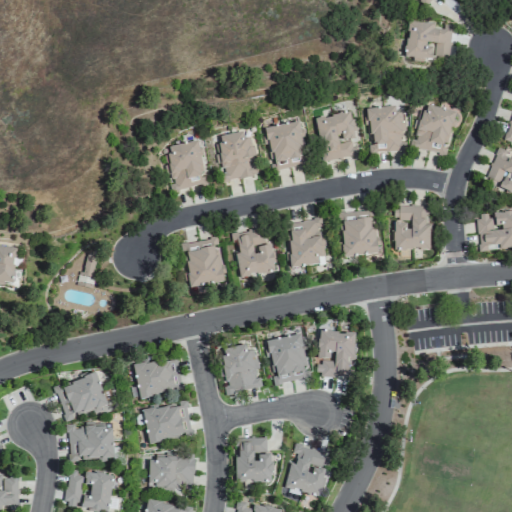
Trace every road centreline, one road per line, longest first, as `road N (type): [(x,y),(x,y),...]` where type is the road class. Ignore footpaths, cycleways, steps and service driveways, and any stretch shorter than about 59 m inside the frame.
road 1 (residential): [(0,373),(375,290),(511,275)]
road 2 (residential): [(458,187),(383,181),(189,218),(162,227),(132,255)]
road 3 (residential): [(459,279),(458,187),(485,123),(493,47)]
road 4 (residential): [(344,511),(381,421),(386,358),(375,290)]
road 5 (residential): [(216,511),(215,424),(195,326)]
